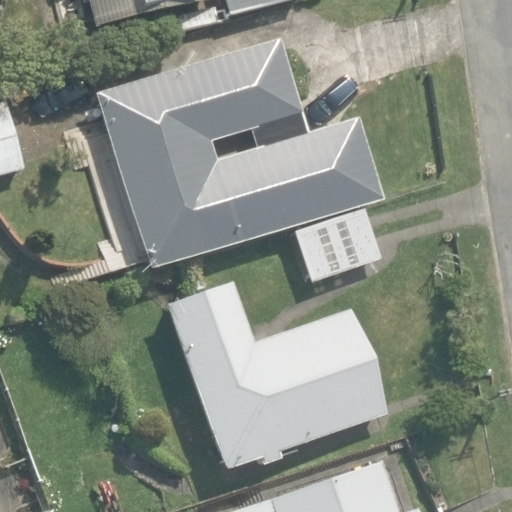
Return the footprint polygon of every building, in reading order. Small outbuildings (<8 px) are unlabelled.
[(83,20),(85,31),(210,0),(209,0),(57,0),(63,25),(83,20)] [(172,17),(176,32),(224,21),(223,17),(289,0),(215,0),(218,7),(172,17)] [(16,37),(22,71),(54,66),(48,31),(16,37)] [(135,272),(376,203),(352,118),(295,134),(269,43),(85,96),(135,272)] [(0,175),(16,171),(0,108),(0,175)] [(302,285),(303,286),(306,285),(375,261),(357,210),(285,234),(302,285)] [(155,309),(213,475),(378,417),(341,311),(245,345),(223,285),(155,309)] [(232,511),(389,511),(372,464),(232,511)]
